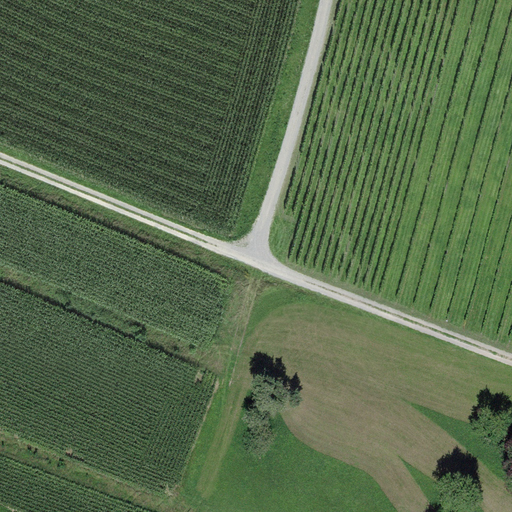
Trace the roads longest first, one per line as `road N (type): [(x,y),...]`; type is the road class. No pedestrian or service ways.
road 1 (track): [(511,359),(0,160)]
road 2 (track): [(327,0),(264,225),(262,264)]
